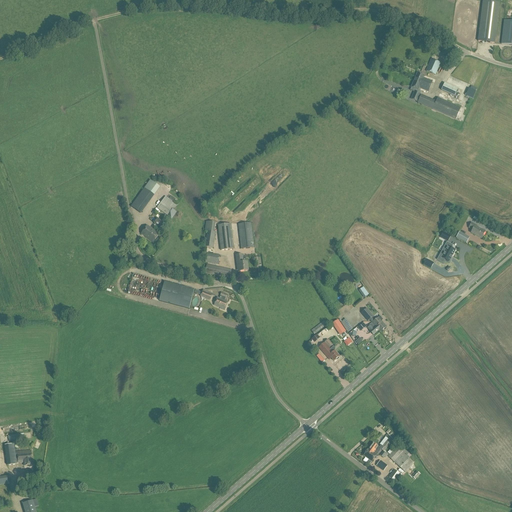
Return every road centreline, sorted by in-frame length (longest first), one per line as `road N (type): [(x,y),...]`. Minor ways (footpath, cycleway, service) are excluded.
road 1 (track): [(93,19),(166,6),(385,11),(422,22),(465,51)]
road 2 (tertiary): [(307,424),(511,245)]
road 3 (unclassified): [(307,424),(421,511)]
road 4 (tertiary): [(207,511),(307,424)]
